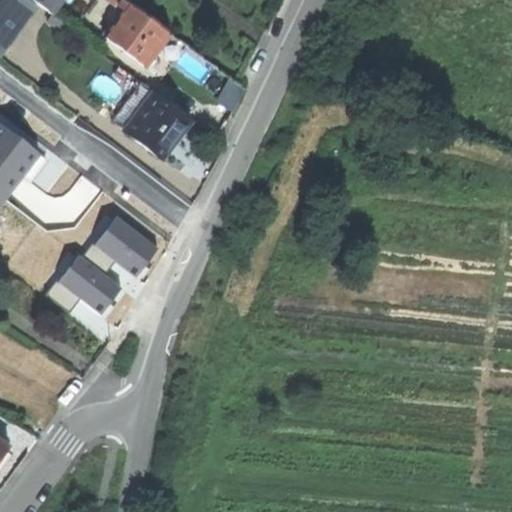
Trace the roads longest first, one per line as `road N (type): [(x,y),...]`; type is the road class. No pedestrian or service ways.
road 1 (residential): [(314,0),(167,319),(145,405)]
road 2 (residential): [(145,405),(85,425),(14,511)]
